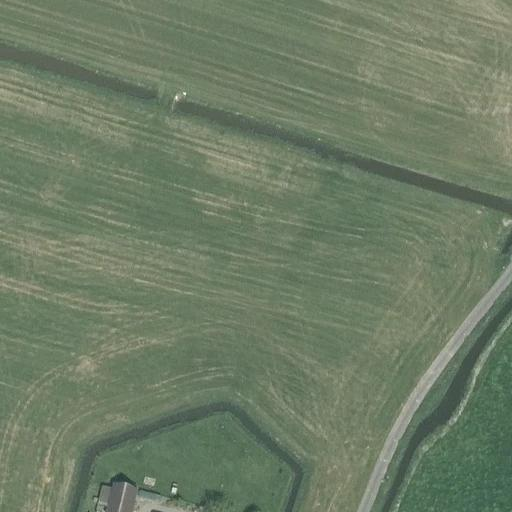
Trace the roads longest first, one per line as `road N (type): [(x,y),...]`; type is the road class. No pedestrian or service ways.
road 1 (track): [(0,73),(459,217),(480,249),(480,309)]
road 2 (track): [(363,511),(406,412),(511,269)]
